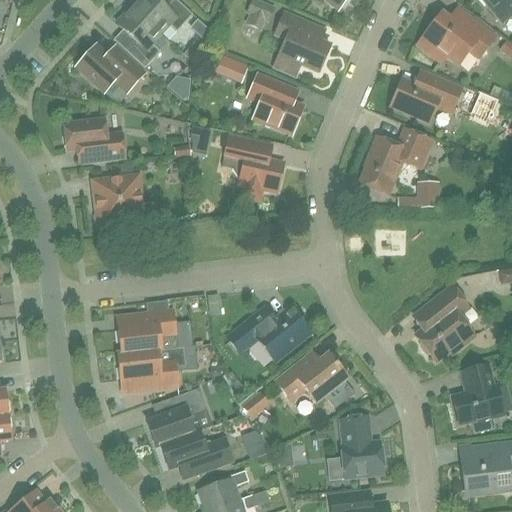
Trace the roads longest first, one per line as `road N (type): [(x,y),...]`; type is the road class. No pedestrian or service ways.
road 1 (residential): [(49,293),(331,255)]
road 2 (residential): [(427,511),(415,396),(331,255)]
road 3 (residential): [(331,255),(319,219),(336,112),(397,0)]
road 4 (residential): [(49,293),(30,189),(0,142)]
road 5 (residential): [(74,428),(49,293)]
